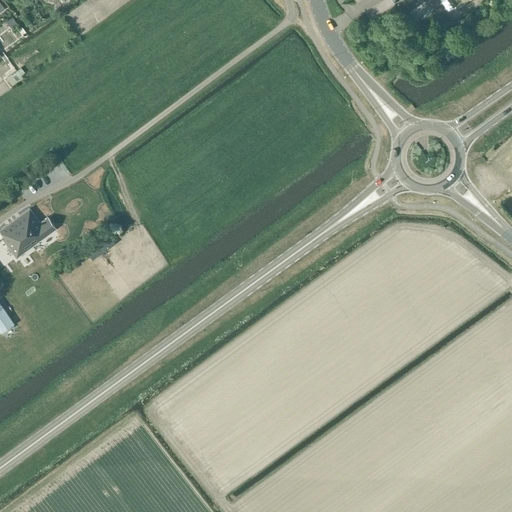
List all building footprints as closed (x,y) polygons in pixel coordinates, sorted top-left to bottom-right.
[(435,0),(442,9),(449,4),(446,0),(435,0)] [(12,16),(6,20),(11,28),(17,23),(12,16)] [(29,208),(0,229),(0,230),(5,237),(3,238),(16,257),(27,249),(23,244),(29,240),(32,245),(32,246),(33,244),(32,244),(29,240),(35,236),(38,241),(56,228),(48,216),(40,222),(29,208)] [(52,233),(44,238),(48,244),(56,239),(52,233)] [(0,302),(0,329),(2,332),(14,324),(0,302)] [(20,310),(14,314),(18,320),(25,316),(20,310)]
